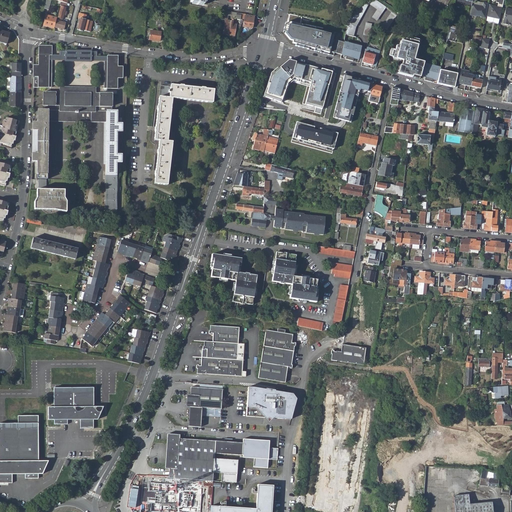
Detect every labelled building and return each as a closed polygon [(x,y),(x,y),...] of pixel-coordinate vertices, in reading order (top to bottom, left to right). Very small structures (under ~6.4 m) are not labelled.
[(46,0),(44,9),(48,10),(49,6),(59,9),(60,2),(57,1),(54,0),(46,0)] [(363,0),(350,25),(347,34),(353,36),(356,26),(368,5),(377,10),(371,18),(376,21),(385,9),(372,0),(363,0)] [(471,5),(469,15),(475,16),(476,15),(480,16),(480,17),(485,18),(485,16),(487,8),(487,4),(483,3),(482,6),(472,4),(471,5)] [(487,8),(485,16),(499,19),(501,6),(488,4),(487,4),(487,8)] [(61,6),(58,18),(63,19),(64,15),(65,16),(67,12),(65,11),(66,8),(61,6)] [(511,7),(505,6),(502,22),(508,23),(508,21),(511,21),(511,7)] [(229,12),(229,16),(235,17),(237,20),(240,20),(240,19),(241,14),(229,12)] [(391,13),(380,29),(386,30),(396,16),(391,13)] [(46,14),(43,25),(53,28),(55,21),(56,17),(46,14)] [(244,20),(243,27),(252,29),(253,19),(254,20),(255,16),(246,14),(244,20)] [(285,23),(283,32),(286,32),(285,34),(290,39),(293,40),(293,43),(297,44),(296,46),(333,56),(333,54),(334,52),(341,55),(343,42),(333,39),(334,35),(330,34),(331,30),(301,24),(302,16),(290,14),(288,24),(285,23)] [(82,30),(89,32),(91,25),(87,24),(88,21),(85,20),(80,19),(77,30),(82,31),(82,30)] [(55,21),(53,28),(63,30),(65,23),(62,23),(55,21)] [(225,23),(223,34),(235,36),(236,25),(228,24),(225,23)] [(365,23),(363,35),(369,36),(371,24),(365,23)] [(0,30),(0,42),(7,44),(10,33),(0,30)] [(151,30),(149,40),(160,41),(161,32),(151,30)] [(449,33),(447,39),(455,41),(456,41),(457,35),(456,34),(456,33),(449,31),(449,33)] [(391,48),(389,55),(393,56),(393,58),(403,60),(401,65),(400,65),(398,73),(412,77),(412,75),(420,77),(420,75),(423,63),(424,62),(414,59),(419,39),(411,37),(410,39),(405,38),(404,41),(400,40),(399,46),(396,45),(395,49),(391,48)] [(343,42),(341,55),(346,56),(345,59),(352,61),(353,58),(358,59),(361,47),(343,42)] [(479,48),(478,50),(481,51),(482,48),(486,49),(487,45),(480,43),(479,46),(479,48)] [(52,47),(39,46),(39,65),(33,65),(33,87),(52,87),(53,60),(105,61),(105,88),(117,88),(117,78),(122,78),(121,66),(117,66),(117,56),(97,55),(96,52),(92,52),(60,50),(59,55),(52,55),(52,47)] [(364,52),(362,62),(376,65),(379,50),(367,47),(366,49),(364,49),(364,52)] [(270,75),(263,97),(281,103),(287,83),(294,78),(311,83),(305,105),(322,109),(333,72),(305,64),(305,66),(295,64),(296,62),(289,60),(270,75)] [(16,77),(21,77),(21,65),(21,63),(11,63),(11,67),(12,67),(12,72),(11,72),(11,76),(16,77)] [(423,63),(420,75),(425,77),(424,80),(432,82),(432,79),(438,80),(441,67),(423,63)] [(437,83),(454,87),(458,70),(441,66),(441,67),(438,80),(437,83)] [(461,70),(458,83),(470,86),(472,78),(473,74),(468,73),(468,71),(461,70)] [(472,78),(470,86),(480,88),(484,72),(481,72),(480,76),(479,75),(478,79),(472,78)] [(11,76),(10,91),(20,91),(21,77),(16,77),(11,76)] [(374,83),(348,76),(347,79),(344,78),(335,111),(337,111),(335,118),(343,121),(351,123),(360,92),(370,95),(373,85),(374,83)] [(488,80),(486,89),(492,91),(493,89),(499,91),(501,81),(496,80),(496,82),(488,80)] [(370,95),(369,102),(378,104),(382,87),(373,85),(370,95)] [(181,88),(172,87),(172,89),(161,88),(159,108),(157,108),(157,112),(159,112),(157,129),(155,129),(155,133),(157,133),(156,142),(161,142),(160,152),(159,152),(158,155),(160,156),(158,172),(157,172),(156,176),(158,176),(157,185),(171,187),(175,144),(169,143),(173,100),(214,103),(215,91),(205,90),(205,88),(202,88),(202,90),(185,88),(185,86),(181,86),(181,88)] [(60,92),(44,92),(43,110),(39,110),(39,123),(33,122),(33,130),(37,130),(38,154),(32,154),(32,161),(38,162),(37,174),(47,174),(47,121),(106,122),(105,210),(116,211),(115,175),(116,161),(120,162),(121,156),(116,155),(116,131),(120,132),(120,124),(116,123),(116,111),(111,111),(111,94),(96,94),(95,87),(60,87),(60,92)] [(391,99),(390,104),(398,105),(399,90),(392,88),(391,99)] [(398,105),(397,110),(400,110),(402,101),(419,103),(420,95),(399,90),(398,100),(398,105)] [(9,101),(9,106),(19,108),(20,91),(10,91),(9,101)] [(430,107),(428,120),(435,121),(435,122),(429,122),(429,124),(431,124),(430,128),(435,130),(437,121),(439,113),(434,112),(435,107),(430,107)] [(476,108),(471,134),(494,138),(494,136),(503,137),(504,131),(502,131),(502,127),(503,126),(496,125),(497,123),(491,122),(492,117),(487,115),(488,113),(483,113),(483,110),(476,108)] [(462,109),(459,130),(469,132),(472,111),(462,109)] [(502,124),(503,124),(507,124),(506,127),(509,128),(509,126),(511,114),(503,112),(502,124)] [(439,113),(437,121),(444,122),(444,126),(451,127),(452,122),(453,114),(439,113)] [(0,145),(11,148),(13,140),(15,140),(16,136),(15,136),(18,121),(13,120),(13,119),(12,119),(6,118),(6,120),(5,122),(4,122),(3,126),(1,125),(0,125),(0,145)] [(332,154),(338,133),(296,122),(293,133),(290,143),(332,154)] [(400,125),(399,134),(409,135),(408,139),(408,141),(412,141),(412,135),(413,135),(414,126),(400,125)] [(428,135),(417,135),(416,144),(428,144),(427,150),(428,150),(428,152),(430,152),(435,130),(430,128),(428,135)] [(254,140),(252,148),(264,151),(268,136),(268,135),(271,135),(273,130),(264,129),(263,135),(257,133),(256,137),(255,137),(254,140)] [(361,132),(357,146),(360,146),(361,142),(377,145),(379,136),(361,132)] [(268,136),(264,151),(274,154),(278,139),(268,136)] [(0,184),(5,185),(7,177),(8,177),(10,173),(9,173),(11,165),(4,164),(3,163),(2,163),(0,162),(0,184)] [(379,169),(378,175),(389,177),(390,173),(392,165),(383,163),(381,163),(380,170),(379,169)] [(271,164),(270,171),(283,174),(282,176),(292,178),(294,170),(271,164)] [(348,183),(348,184),(354,185),(363,187),(365,175),(358,173),(352,172),(350,172),(350,173),(348,183)] [(236,178),(235,186),(243,186),(248,187),(249,174),(238,173),(238,179),(236,178)] [(41,179),(40,189),(46,189),(47,174),(37,174),(37,179),(41,179)] [(377,182),(376,187),(381,188),(384,189),(397,192),(396,195),(402,196),(404,186),(396,185),(386,183),(386,184),(377,182)] [(340,184),(339,192),(352,195),(354,185),(348,184),(348,183),(346,183),(346,185),(340,184)] [(354,185),(352,195),(361,197),(363,187),(354,185)] [(243,186),(242,195),(249,196),(249,193),(257,194),(263,195),(264,189),(248,187),(243,186)] [(34,202),(34,209),(54,210),(66,212),(66,201),(64,198),(64,190),(46,189),(40,189),(37,189),(36,197),(34,202)] [(383,196),(377,195),(376,200),(376,201),(376,202),(376,203),(376,204),(376,205),(375,205),(374,206),(373,211),(374,211),(375,212),(376,212),(377,212),(378,213),(379,213),(379,214),(380,214),(381,215),(382,216),(383,217),(383,218),(384,219),(385,220),(385,221),(385,220),(386,218),(388,211),(389,209),(389,208),(384,206),(383,205),(382,204),(382,203),(382,202),(382,201),(383,196)] [(263,196),(263,198),(263,204),(264,204),(276,206),(277,198),(263,196)] [(0,221),(4,222),(5,214),(7,214),(8,210),(7,210),(9,202),(1,201),(1,200),(0,200),(0,221)] [(237,204),(236,209),(263,214),(264,208),(237,204)] [(443,213),(442,226),(449,227),(450,221),(448,221),(449,214),(452,214),(457,214),(457,213),(460,213),(461,207),(444,209),(443,213)] [(401,212),(398,222),(404,223),(404,222),(408,222),(408,215),(405,215),(406,209),(401,209),(401,212)] [(274,222),(274,227),(285,229),(285,230),(306,232),(306,233),(324,235),(325,217),(304,215),(304,214),(283,212),(283,211),(275,210),(274,217),(274,222)] [(355,215),(355,216),(362,218),(363,214),(364,210),(361,210),(361,213),(356,212),(355,215)] [(386,218),(385,220),(390,221),(398,222),(401,212),(388,211),(386,218)] [(481,211),(480,218),(486,219),(485,225),(484,224),(484,230),(490,231),(491,213),(491,212),(481,211)] [(336,213),(334,239),(338,239),(339,232),(337,232),(337,230),(338,231),(338,223),(350,224),(349,227),(355,228),(356,219),(345,218),(346,214),(341,214),(336,213)] [(471,214),(469,229),(475,229),(476,224),(478,222),(478,214),(471,213),(471,214)] [(252,219),(251,226),(266,228),(267,221),(267,216),(267,214),(263,214),(262,221),(252,219)] [(462,226),(462,228),(469,229),(471,214),(469,214),(468,215),(465,215),(464,222),(463,222),(462,226)] [(48,229),(87,234),(88,227),(49,223),(48,229)] [(396,239),(396,243),(408,244),(408,245),(409,245),(410,233),(405,233),(405,234),(396,233),(396,237),(396,239)] [(409,245),(409,249),(418,250),(419,244),(422,245),(423,236),(420,236),(420,235),(415,235),(415,234),(410,233),(409,245)] [(375,249),(381,250),(382,243),(384,243),(385,238),(369,235),(366,234),(365,242),(367,243),(376,244),(375,249)] [(98,236),(96,244),(108,247),(109,243),(110,239),(98,236)] [(164,236),(163,241),(165,242),(178,246),(180,242),(181,242),(182,238),(175,236),(174,239),(164,236)] [(33,237),(31,248),(75,259),(78,249),(33,237)] [(120,239),(116,251),(120,252),(120,253),(124,255),(128,242),(120,239)] [(461,239),(460,249),(463,249),(463,252),(469,253),(470,251),(471,239),(465,239),(465,240),(461,239)] [(471,239),(470,251),(471,252),(471,250),(477,250),(478,251),(479,241),(475,241),(475,240),(471,239)] [(485,242),(484,252),(485,251),(493,252),(492,254),(491,254),(491,258),(491,261),(493,262),(494,256),(494,252),(495,241),(490,241),(490,242),(485,242)] [(495,241),(494,252),(506,253),(507,244),(500,243),(500,242),(495,241)] [(128,242),(124,255),(127,256),(128,255),(132,256),(136,245),(128,242)] [(165,242),(164,247),(176,251),(178,246),(165,242)] [(96,244),(94,252),(106,255),(107,251),(108,251),(109,247),(108,247),(96,244)] [(136,245),(132,256),(136,258),(135,259),(139,260),(143,247),(136,245)] [(317,246),(316,252),(353,259),(355,252),(350,252),(342,250),(317,246)] [(143,247),(139,260),(143,261),(143,260),(147,262),(147,261),(150,254),(151,250),(143,247)] [(164,247),(162,252),(175,256),(176,251),(164,247)] [(443,264),(448,265),(448,264),(453,264),(454,249),(444,248),(444,249),(444,251),(444,252),(443,264)] [(432,252),(431,262),(438,262),(438,264),(443,264),(444,252),(444,251),(444,249),(438,249),(438,250),(432,249),(432,252)] [(368,257),(367,263),(378,265),(380,253),(371,251),(369,257),(368,257)] [(94,252),(92,260),(96,261),(104,263),(105,259),(106,259),(107,255),(106,255),(94,252)] [(162,252),(160,257),(161,257),(173,262),(175,256),(162,252)] [(277,252),(272,281),(279,282),(279,283),(283,284),(283,283),(291,284),(289,298),(316,303),(317,295),(315,295),(317,281),(296,277),(299,256),(288,254),(288,253),(284,253),(284,254),(277,252)] [(212,254),(210,261),(213,261),(210,276),(235,281),(232,302),(239,303),(239,304),(243,305),(243,304),(251,305),(256,275),(248,274),(248,273),(244,272),(244,273),(237,272),(238,266),(240,266),(241,259),(212,254)] [(386,283),(398,285),(398,284),(400,269),(395,269),(395,265),(400,266),(401,261),(391,259),(389,267),(389,270),(386,283)] [(457,262),(457,266),(466,267),(467,259),(460,259),(459,262),(457,262)] [(96,261),(94,269),(105,272),(107,268),(108,268),(109,264),(104,263),(96,261)] [(329,263),(328,269),(331,270),(331,274),(334,274),(334,277),(349,280),(352,267),(329,263)] [(309,270),(305,270),(306,267),(298,266),(296,276),(308,277),(309,270)] [(366,270),(364,281),(374,283),(377,268),(369,267),(369,271),(366,270)] [(94,269),(92,277),(104,280),(105,276),(106,276),(107,273),(105,272),(94,269)] [(398,284),(404,284),(405,280),(410,281),(411,274),(407,273),(407,271),(405,271),(406,270),(400,269),(398,284)] [(128,270),(124,281),(131,284),(135,271),(132,270),(132,271),(128,270)] [(131,284),(130,287),(138,290),(141,282),(143,275),(143,274),(139,273),(139,272),(135,271),(131,284)] [(415,276),(415,282),(419,282),(417,295),(423,295),(423,289),(424,282),(425,272),(420,271),(419,275),(418,277),(415,276)] [(425,272),(424,282),(434,283),(434,278),(431,278),(430,276),(430,272),(425,272)] [(445,279),(445,284),(452,285),(452,286),(454,287),(455,275),(450,274),(450,278),(448,279),(445,279)] [(455,275),(454,287),(455,287),(455,285),(463,286),(465,276),(455,275)] [(473,276),(472,287),(479,288),(479,291),(481,291),(482,277),(473,276)] [(92,277),(90,285),(99,287),(102,288),(103,284),(104,284),(105,280),(104,280),(92,277)] [(480,296),(480,301),(481,301),(484,301),(485,297),(484,297),(485,288),(491,289),(492,285),(496,286),(497,279),(482,277),(481,291),(480,296)] [(500,279),(500,284),(500,290),(506,291),(506,294),(504,295),(505,299),(510,297),(509,294),(509,292),(510,280),(500,279)] [(12,282),(11,286),(12,286),(12,290),(24,292),(25,284),(12,282)] [(86,284),(84,292),(96,295),(97,291),(98,291),(99,287),(90,285),(86,284)] [(150,285),(148,290),(162,295),(163,290),(151,286),(150,285)] [(340,285),(332,325),(339,327),(348,287),(340,285)] [(11,290),(10,294),(11,294),(11,298),(21,300),(23,300),(24,292),(12,290),(11,290)] [(148,290),(147,296),(160,300),(162,295),(148,290)] [(453,292),(453,297),(467,299),(467,294),(467,291),(462,290),(462,292),(453,292)] [(50,296),(49,301),(50,301),(63,303),(64,298),(60,297),(61,294),(53,292),(53,296),(50,296)] [(82,300),(94,303),(95,299),(96,299),(97,295),(96,295),(84,292),(82,300)] [(118,298),(115,302),(125,310),(130,303),(120,295),(117,298),(118,298)] [(147,296),(145,301),(146,301),(158,305),(160,300),(147,296)] [(8,298),(7,302),(8,302),(8,306),(20,308),(21,300),(11,298),(8,298)] [(50,301),(49,309),(61,311),(62,307),(63,307),(64,303),(63,303),(50,301)] [(113,305),(110,308),(120,316),(125,310),(115,302),(114,301),(112,304),(113,305)] [(146,301),(144,309),(155,313),(157,309),(158,309),(159,305),(158,305),(146,301)] [(7,306),(6,310),(7,310),(6,315),(17,316),(19,316),(20,308),(8,306),(7,306)] [(107,311),(104,315),(112,321),(114,323),(120,316),(110,308),(109,308),(107,311)] [(49,309),(48,317),(61,319),(61,315),(62,315),(63,311),(61,311),(49,309)] [(100,316),(97,319),(107,327),(112,321),(104,315),(101,312),(99,315),(100,316)] [(4,314),(3,318),(4,318),(4,323),(16,324),(17,316),(6,315),(4,314)] [(48,317),(47,325),(59,327),(60,323),(61,323),(61,319),(48,317)] [(95,322),(92,326),(101,333),(107,327),(97,319),(96,319),(94,322),(95,322)] [(297,319),(296,327),(321,332),(322,324),(297,319)] [(3,322),(2,326),(3,326),(3,330),(15,332),(16,324),(4,323),(3,322)] [(47,325),(46,333),(58,335),(59,331),(60,327),(59,327),(47,325)] [(89,329),(87,332),(96,340),(101,333),(92,326),(91,325),(88,328),(89,329)] [(197,366),(196,372),(197,372),(197,377),(246,379),(247,374),(243,374),(244,354),(237,354),(238,329),(209,327),(209,332),(208,332),(208,336),(210,336),(210,335),(212,335),(212,343),(204,343),(203,348),(202,348),(201,367),(199,367),(197,366)] [(136,330),(135,338),(147,340),(148,336),(149,336),(149,332),(136,330)] [(84,335),(81,338),(91,346),(96,340),(87,332),(86,331),(83,334),(84,335)] [(266,331),(264,346),(294,351),(295,347),(296,347),(296,344),(292,343),(293,335),(266,331)] [(44,333),(43,339),(46,339),(46,343),(54,344),(54,341),(57,341),(58,335),(46,333),(44,333)] [(133,338),(132,345),(144,348),(145,344),(146,344),(147,340),(135,338),(133,338)] [(131,345),(129,353),(142,356),(142,351),(143,352),(144,348),(132,345),(131,345)] [(332,350),(331,354),(332,354),(331,360),(364,365),(367,348),(343,345),(342,352),(332,350)] [(264,346),(258,379),(285,383),(288,369),(292,369),(293,365),(291,365),(294,351),(264,346)] [(128,353),(127,361),(139,364),(140,359),(141,360),(142,356),(129,353),(128,353)] [(503,354),(492,354),(492,359),(492,367),(491,378),(497,379),(498,363),(503,363),(503,360),(503,354)] [(479,358),(478,366),(478,367),(492,367),(492,359),(479,358)] [(507,360),(503,360),(503,363),(502,378),(509,379),(509,385),(511,384),(511,368),(505,369),(505,366),(507,366),(507,360)] [(499,386),(495,387),(496,392),(499,392),(500,396),(504,395),(504,394),(507,394),(507,392),(507,386),(499,386)] [(53,407),(48,407),(48,416),(49,416),(49,419),(48,419),(48,421),(55,421),(55,425),(68,425),(68,421),(68,417),(81,417),(81,421),(81,429),(94,429),(94,421),(98,421),(99,419),(99,416),(100,416),(104,407),(94,407),(94,388),(53,388),(53,407)] [(250,390),(245,390),(244,420),(262,420),(262,419),(264,419),(264,418),(269,418),(269,419),(271,419),(271,421),(289,422),(291,400),(290,394),(272,392),(272,394),(263,394),(263,391),(250,390)] [(220,392),(188,391),(188,398),(187,410),(187,426),(199,427),(200,411),(219,412),(220,392)] [(496,409),(494,409),(494,420),(496,420),(502,420),(502,419),(510,418),(509,411),(508,404),(503,405),(496,405),(496,409)] [(38,416),(26,416),(18,416),(18,424),(0,423),(0,483),(13,484),(13,476),(13,472),(25,471),(25,475),(25,480),(39,480),(39,475),(43,476),(44,474),(44,471),(45,471),(48,461),(39,461),(38,416)] [(167,435),(165,470),(168,470),(170,439),(179,440),(179,436),(167,435)] [(168,470),(168,479),(212,482),(213,473),(221,473),(221,482),(236,483),(237,460),(213,459),(214,454),(243,456),(242,458),(253,458),(253,468),(267,469),(268,459),(277,460),(277,448),(268,448),(269,441),(242,439),(242,443),(179,440),(170,439),(168,470)] [(168,479),(155,479),(155,488),(153,511),(210,511),(211,506),(212,482),(168,479)] [(211,506),(210,511),(271,511),(273,485),(257,485),(256,509),(211,506)] [(468,495),(453,496),(454,506),(469,505),(468,495)] [(469,505),(454,506),(454,511),(492,511),(491,503),(469,505)]
